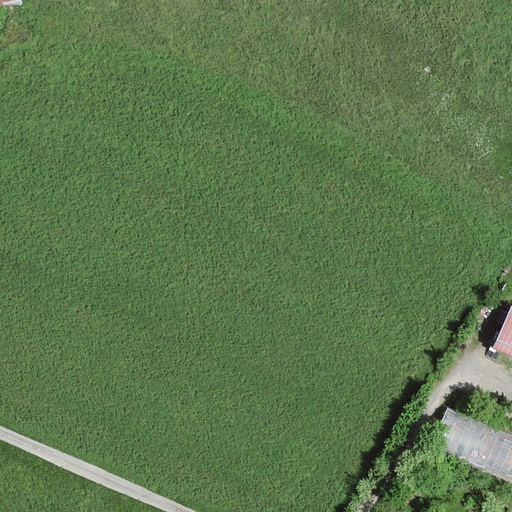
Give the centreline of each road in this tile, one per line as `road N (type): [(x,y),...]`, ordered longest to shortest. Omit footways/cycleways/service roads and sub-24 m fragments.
road 1 (track): [(363,511),(455,369),(511,394)]
road 2 (track): [(0,431),(186,511)]
